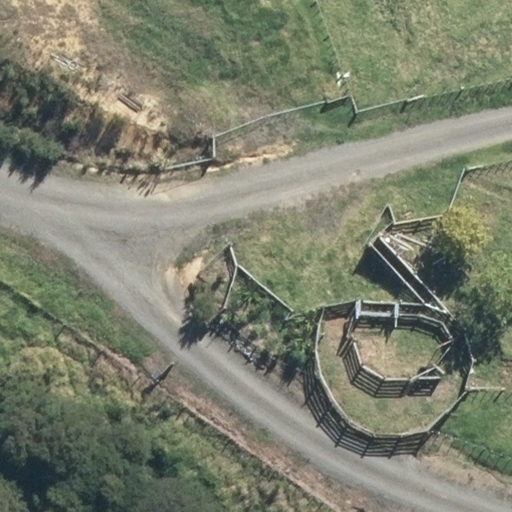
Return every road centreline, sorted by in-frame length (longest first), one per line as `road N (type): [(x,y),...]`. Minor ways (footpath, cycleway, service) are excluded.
road 1 (unknown): [(27,201),(84,291),(189,382),(296,443),(459,511)]
road 2 (residential): [(511,149),(281,204),(142,227),(66,216),(0,190)]
